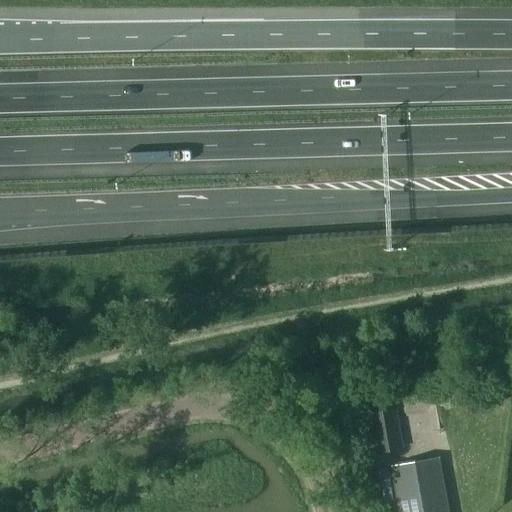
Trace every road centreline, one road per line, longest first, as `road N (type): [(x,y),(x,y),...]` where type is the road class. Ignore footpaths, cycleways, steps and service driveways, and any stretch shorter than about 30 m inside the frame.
road 1 (motorway): [(0,214),(511,197)]
road 2 (motorway): [(0,153),(511,138)]
road 3 (motorway): [(511,81),(0,95)]
road 4 (motorway): [(511,35),(0,40)]
road 5 (residential): [(326,511),(301,452),(281,431),(224,403),(0,451)]
